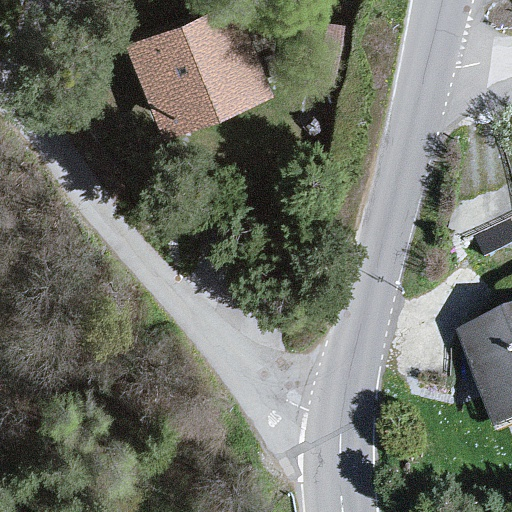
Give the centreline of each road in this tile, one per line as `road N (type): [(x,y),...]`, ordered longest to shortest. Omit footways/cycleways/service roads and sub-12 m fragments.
road 1 (residential): [(0,63),(306,410),(342,423)]
road 2 (tertiary): [(342,423),(429,59)]
